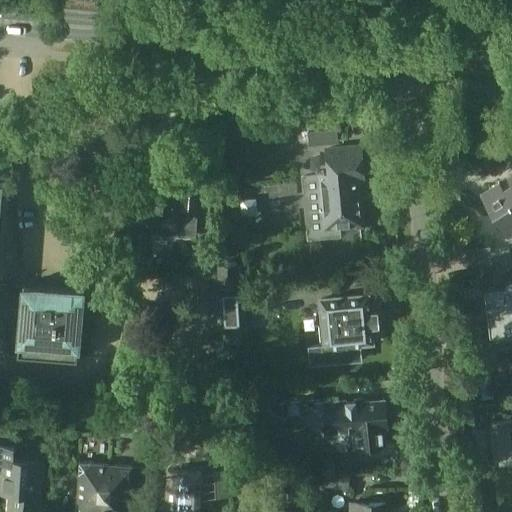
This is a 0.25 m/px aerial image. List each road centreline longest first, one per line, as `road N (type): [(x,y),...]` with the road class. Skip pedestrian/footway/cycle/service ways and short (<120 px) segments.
road 1 (residential): [(447,511),(409,53)]
road 2 (primary): [(0,22),(409,53)]
